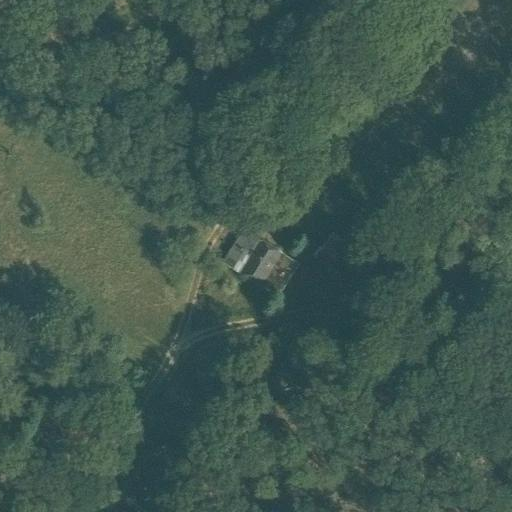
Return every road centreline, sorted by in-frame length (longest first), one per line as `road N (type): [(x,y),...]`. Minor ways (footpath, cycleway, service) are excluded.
road 1 (track): [(197,361),(237,335),(387,303),(420,307),(511,364)]
road 2 (track): [(228,223),(191,301),(197,361),(105,511)]
road 3 (track): [(511,208),(420,307)]
